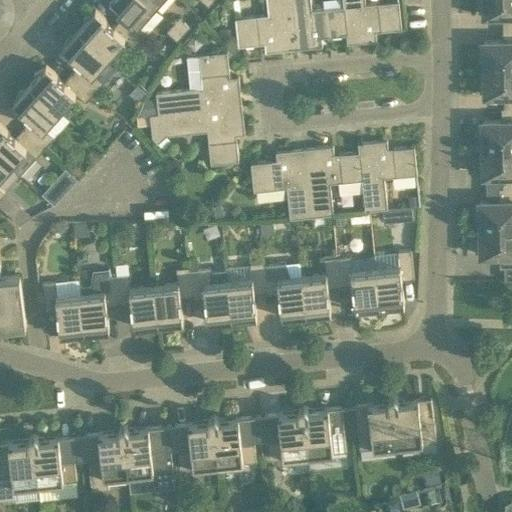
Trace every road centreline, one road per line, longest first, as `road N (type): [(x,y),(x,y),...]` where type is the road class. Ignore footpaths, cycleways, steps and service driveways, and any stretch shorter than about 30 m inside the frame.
road 1 (residential): [(436,348),(104,382),(0,356)]
road 2 (residential): [(436,110),(278,128),(268,115),(268,79),(437,56)]
road 3 (residential): [(436,110),(436,348)]
road 4 (residential): [(488,511),(458,365),(436,348)]
